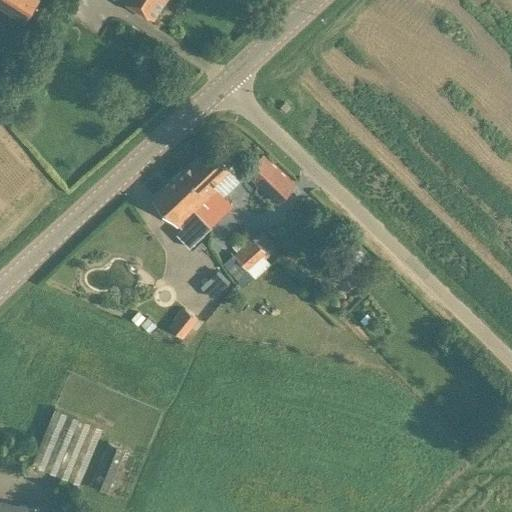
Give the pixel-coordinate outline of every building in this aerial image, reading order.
[(35,0),(18,0),(11,13),(24,22),(37,1),(35,0)] [(128,0),(154,16),(164,0),(128,0)] [(199,214),(200,213),(222,193),(213,183),(228,168),(207,145),(181,170),(196,186),(184,198),(199,214)] [(295,182),(264,153),(246,171),(277,201),(295,182)] [(177,231),(190,246),(212,225),(200,213),(199,214),(184,198),(196,186),(181,170),(153,196),(181,227),(177,231)] [(354,240),(347,234),(342,239),(341,240),(347,247),(354,240)] [(224,265),(238,279),(244,285),(254,274),(251,271),(268,254),(252,237),(224,265)] [(348,247),(362,260),(365,263),(371,256),(354,240),(347,247),(348,247)] [(359,280),(349,261),(333,269),(344,289),(359,280)] [(203,283),(216,297),(233,280),(220,266),(203,283)] [(184,306),(169,325),(184,337),(199,318),(184,306)] [(138,310),(131,318),(139,324),(146,316),(138,310)] [(148,315),(141,323),(150,332),(158,324),(148,315)] [(81,481),(104,424),(56,406),(34,462),(81,481)] [(91,483),(108,491),(126,448),(109,441),(91,483)] [(0,511),(57,511),(35,507),(36,505),(0,497),(0,511)]
